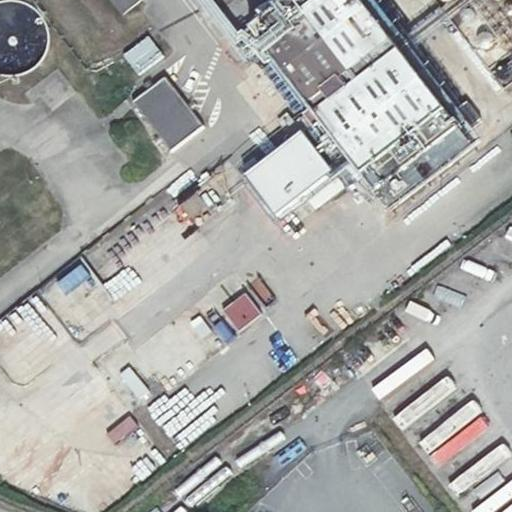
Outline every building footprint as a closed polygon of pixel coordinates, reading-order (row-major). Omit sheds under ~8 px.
[(149,0),(116,0),(130,17),(150,1),(149,0)] [(472,129),(460,114),(371,0),(301,0),(261,32),(271,44),(388,196),(472,129)] [(210,127),(171,81),(142,104),(178,152),(210,127)] [(460,114),(472,129),(481,122),(469,106),(460,114)] [(248,135),(262,155),(277,145),(263,124),(248,135)] [(484,145),(472,129),(388,196),(400,211),(484,145)] [(255,179),(285,218),(322,190),(331,202),(350,187),(311,136),(255,179)] [(96,273),(117,297),(133,284),(112,259),(96,273)] [(230,315),(245,335),(267,318),(252,299),(230,315)] [(136,371),(127,378),(146,402),(154,395),(136,371)] [(114,439),(122,448),(144,431),(136,420),(114,439)]
